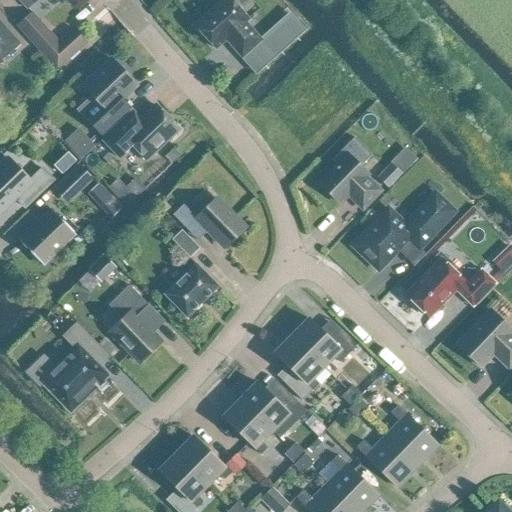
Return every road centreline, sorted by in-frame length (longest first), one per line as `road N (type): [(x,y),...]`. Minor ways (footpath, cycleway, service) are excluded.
road 1 (residential): [(296,256),(189,384),(56,504)]
road 2 (residential): [(296,256),(504,448)]
road 3 (residential): [(142,29),(252,156),(296,256)]
